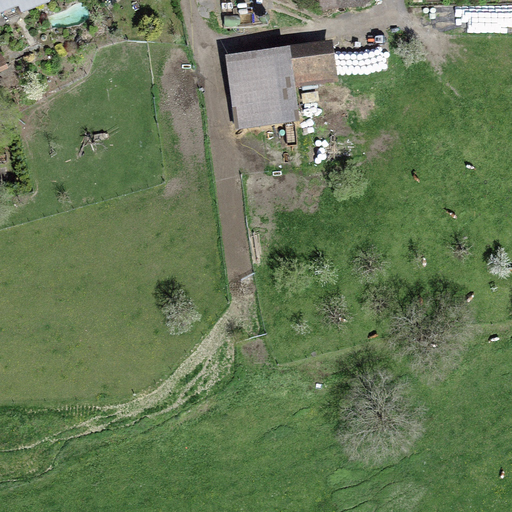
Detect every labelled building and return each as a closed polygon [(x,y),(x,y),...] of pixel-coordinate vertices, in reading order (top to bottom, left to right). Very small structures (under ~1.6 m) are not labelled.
[(511,1),(416,3),(416,33),(511,31),(511,1)] [(292,45),(225,54),(236,128),(302,119),(297,85),(293,58),(292,45)] [(0,71),(9,66),(0,50),(0,71)] [(293,58),(297,85),(338,80),(334,52),(293,58)] [(9,157),(0,159),(0,171),(12,168),(9,157)]
